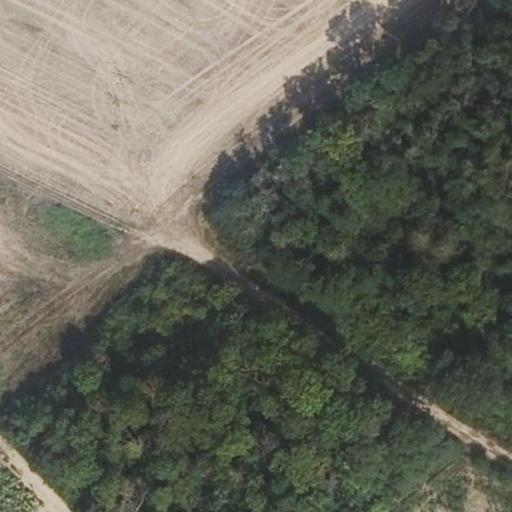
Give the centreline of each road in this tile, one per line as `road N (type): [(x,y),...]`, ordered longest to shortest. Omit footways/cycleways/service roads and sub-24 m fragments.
road 1 (track): [(479,0),(0,350)]
road 2 (track): [(0,179),(80,217),(150,236),(511,460)]
